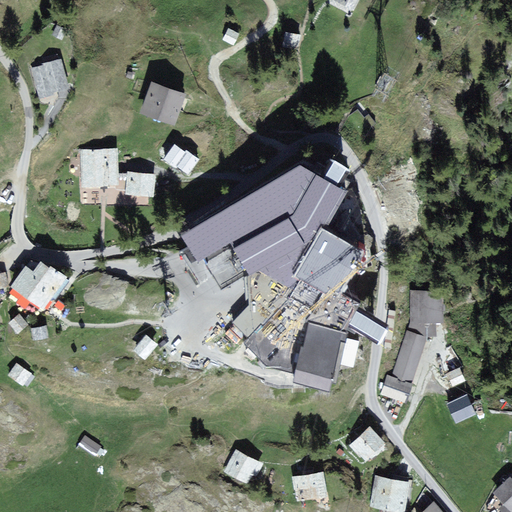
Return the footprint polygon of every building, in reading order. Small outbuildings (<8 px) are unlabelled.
[(234,34),(222,28),(216,41),(229,46),(234,34)] [(296,34),(280,31),(277,47),(293,50),(296,34)] [(68,65),(41,73),(49,101),(76,94),(68,65)] [(179,92),(145,82),(135,113),(169,124),(179,92)] [(365,133),(377,117),(359,103),(347,119),(365,133)] [(175,140),(165,157),(190,173),(200,156),(175,140)] [(112,147),(77,149),(80,187),(115,185),(112,147)] [(281,186),(178,241),(194,270),(224,254),(239,281),(241,316),(226,330),(239,345),(236,350),(256,373),(273,376),(271,383),(313,391),(329,336),(333,329),(360,345),(368,330),(339,315),(343,308),(317,292),(329,275),(306,260),(349,180),(316,161),(306,181),(281,186)] [(152,173),(124,171),(123,194),(150,196),(152,173)] [(23,269),(9,289),(43,313),(66,282),(45,266),(42,269),(32,263),(26,271),(23,269)] [(9,321),(17,331),(27,323),(20,313),(9,321)] [(45,324),(31,326),(33,338),(47,336),(45,324)] [(147,330),(134,346),(146,356),(159,339),(147,330)] [(31,373),(17,362),(8,373),(23,384),(31,373)] [(441,373),(447,387),(461,380),(454,366),(441,373)] [(377,395),(402,404),(409,383),(384,374),(377,395)] [(468,412),(459,393),(438,403),(448,422),(468,412)] [(375,440),(361,425),(342,442),(357,458),(375,440)] [(100,446),(85,436),(79,445),(93,455),(100,446)] [(255,462),(231,450),(220,472),(245,484),(255,462)] [(312,471),(285,475),(289,502),(316,497),(312,471)] [(395,510),(400,481),(370,475),(365,504),(395,510)] [(511,511),(511,488),(502,478),(485,493),(504,510),(502,511),(511,511)] [(436,511),(427,500),(411,511),(436,511)]
